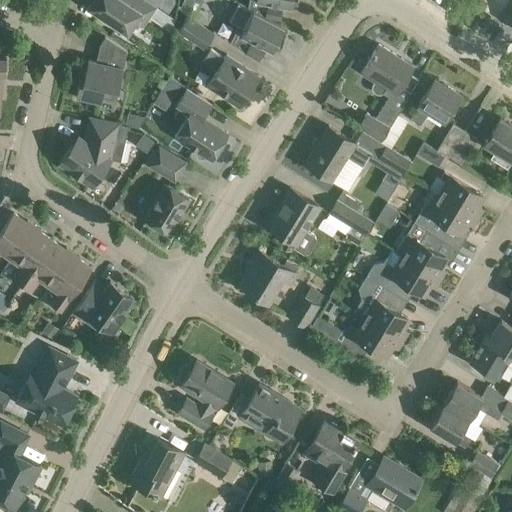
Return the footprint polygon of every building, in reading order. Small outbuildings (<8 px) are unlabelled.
[(149,0),(90,0),(90,2),(88,6),(128,32),(136,20),(143,25),(157,5),(149,0)] [(183,0),(181,9),(190,12),(195,1),(195,0),(183,0)] [(249,0),(248,8),(280,23),(284,5),(290,6),(291,0),(249,0)] [(239,25),(230,42),(259,61),(267,47),(272,50),(276,43),(283,46),(287,31),(283,29),(285,25),(280,23),(248,8),(239,3),(230,20),(239,25)] [(189,16),(179,31),(204,47),(214,32),(189,16)] [(102,102),(102,100),(115,103),(127,49),(105,36),(100,44),(96,61),(88,59),(84,79),(80,78),(76,97),(102,102)] [(379,43),(361,73),(375,82),(373,85),(373,88),(375,91),(377,93),(381,93),(386,88),(397,94),(402,86),(412,92),(419,80),(409,74),(415,65),(379,43)] [(207,84),(240,106),(260,76),(227,54),(225,57),(211,48),(203,61),(216,69),(207,84)] [(181,84),(170,76),(154,102),(165,109),(181,84)] [(411,117),(422,123),(430,110),(444,119),(460,93),(435,77),(411,117)] [(184,120),(175,136),(212,159),(228,133),(203,117),(212,103),(187,87),(177,104),(180,106),(175,114),(184,120)] [(359,125),(381,140),(401,109),(387,101),(378,117),(368,111),(359,125)] [(60,162),(92,185),(111,159),(115,139),(125,141),(129,125),(90,116),(86,132),(89,133),(87,141),(78,135),(60,162)] [(511,124),(500,117),(484,143),(495,149),(490,157),(508,168),(511,160),(511,124)] [(453,122),(437,149),(445,154),(450,157),(466,130),(453,122)] [(329,125),(305,163),(336,181),(350,159),(363,167),(372,152),(346,136),(329,125)] [(478,137),(466,130),(450,157),(462,164),(478,137)] [(152,141),(143,134),(137,143),(146,150),(152,141)] [(445,154),(437,149),(424,141),(417,152),(439,165),(445,154)] [(391,166),(383,179),(396,187),(412,160),(387,144),(378,158),(391,166)] [(149,164),(175,179),(185,162),(159,146),(149,164)] [(447,181),(440,193),(478,216),(483,208),(477,205),(484,195),(445,171),(441,177),(447,181)] [(165,229),(169,232),(189,198),(165,183),(145,217),(157,225),(156,227),(163,232),(165,229)] [(291,187),(267,224),(297,243),(294,247),(304,254),(309,252),(317,241),(315,235),(305,229),(320,205),(291,187)] [(478,216),(440,193),(432,205),(426,201),(415,220),(439,235),(446,222),(461,231),(467,221),(473,224),(478,216)] [(337,198),(329,212),(352,226),(346,236),(360,244),(374,221),(337,198)] [(0,253),(1,252),(10,259),(33,226),(14,212),(0,231),(0,253)] [(396,251),(402,255),(440,278),(445,270),(440,266),(446,256),(431,247),(439,235),(415,220),(396,251)] [(13,278),(22,284),(53,240),(33,226),(10,259),(21,266),(13,278)] [(39,279),(50,287),(73,254),(53,240),(22,284),(31,290),(39,279)] [(239,284),(268,302),(282,279),(290,284),(297,273),(260,250),(239,284)] [(73,254),(50,287),(59,293),(51,304),(61,311),(69,300),(93,267),(73,254)] [(374,262),(366,275),(391,290),(398,277),(424,293),(430,283),(436,286),(440,278),(402,255),(395,267),(385,260),(374,262)] [(372,304),(365,316),(403,339),(408,331),(402,328),(409,317),(383,302),(391,290),(366,275),(359,287),(362,298),(372,304)] [(125,309),(134,297),(111,280),(106,287),(95,279),(74,310),(96,326),(99,322),(113,332),(128,311),(125,309)] [(290,315),(305,325),(318,305),(303,295),(290,315)] [(311,325),(333,338),(340,327),(318,314),(311,325)] [(403,339),(365,316),(357,328),(351,324),(347,331),(386,354),(393,344),(398,347),(403,339)] [(486,333),(483,338),(511,355),(511,356),(511,325),(502,319),(491,337),(486,333)] [(48,321),(42,330),(52,337),(59,328),(48,321)] [(511,355),(483,338),(469,360),(498,377),(511,355)] [(66,381),(77,360),(50,346),(35,374),(31,371),(16,400),(62,424),(77,395),(59,386),(61,382),(62,383),(64,383),(65,382),(66,381)] [(213,413),(210,412),(215,404),(217,406),(233,381),(197,359),(182,384),(202,396),(198,404),(187,397),(179,411),(204,427),(213,413)] [(457,380),(444,403),(469,418),(476,405),(498,419),(501,412),(511,418),(511,399),(504,394),(488,384),(481,395),(457,380)] [(239,416),(280,441),(301,407),(260,383),(239,416)] [(11,395),(0,388),(0,411),(2,412),(11,395)] [(469,418),(444,403),(430,426),(455,441),(455,440),(465,446),(470,436),(461,431),(469,418)] [(0,455),(3,457),(0,462),(0,499),(16,508),(29,482),(32,483),(41,465),(17,453),(19,450),(21,450),(29,434),(1,420),(0,420),(0,439),(6,443),(0,455)] [(313,479),(333,491),(346,470),(342,468),(358,440),(325,420),(305,453),(323,464),(313,479)] [(131,480),(161,495),(184,451),(154,435),(131,480)] [(194,459),(221,476),(232,459),(205,442),(194,459)] [(482,471),(494,478),(500,468),(503,462),(500,460),(498,462),(478,449),(469,463),(480,469),(482,471)] [(367,484),(405,507),(406,505),(408,506),(412,505),(415,500),(415,497),(412,495),(422,478),(384,455),(367,484)] [(273,485),(285,493),(300,470),(287,462),(273,485)] [(481,499),(494,478),(482,471),(480,469),(472,482),(458,487),(444,511),(445,511),(473,511),(482,499),(481,499)] [(336,507),(343,511),(357,511),(367,498),(349,487),(336,507)]
